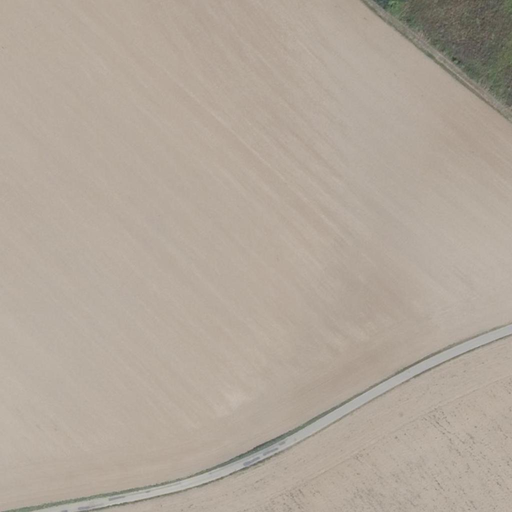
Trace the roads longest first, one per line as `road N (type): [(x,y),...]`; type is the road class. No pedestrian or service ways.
road 1 (unclassified): [(51,511),(207,478),(511,328)]
road 2 (track): [(370,0),(511,114)]
